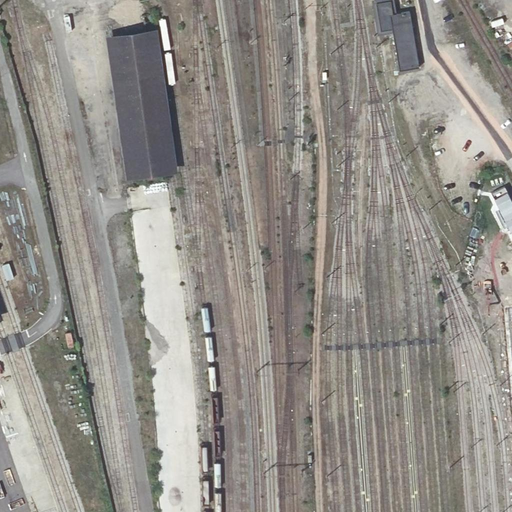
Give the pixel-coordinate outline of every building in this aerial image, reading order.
[(397,13),(394,0),(391,0),(381,2),(386,29),(399,27),(406,68),(425,65),(415,10),(397,13)] [(146,32),(112,37),(131,176),(165,171),(146,32)] [(131,176),(112,37),(106,38),(124,177),(131,176)] [(439,95),(435,76),(425,78),(428,96),(439,95)] [(482,226),(497,223),(493,205),(478,208),(482,226)]
